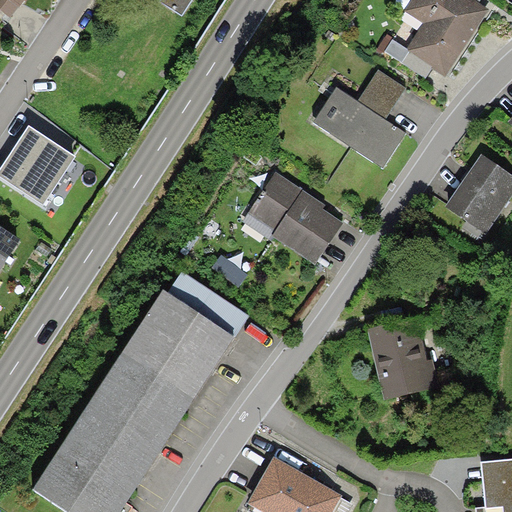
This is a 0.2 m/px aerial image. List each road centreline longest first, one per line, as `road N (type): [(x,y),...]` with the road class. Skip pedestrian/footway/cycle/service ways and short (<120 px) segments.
road 1 (residential): [(511,60),(464,109),(254,395),(182,511)]
road 2 (secondary): [(0,391),(257,0)]
road 3 (residential): [(0,112),(75,0)]
